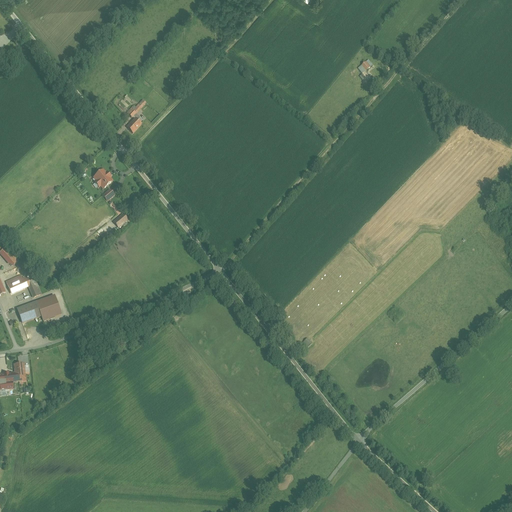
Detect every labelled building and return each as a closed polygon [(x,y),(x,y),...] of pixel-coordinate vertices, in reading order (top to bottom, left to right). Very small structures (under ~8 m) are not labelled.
[(134,106),(127,113),(132,118),(146,103),(143,100),(136,108),(134,106)] [(136,119),(127,128),(133,134),(142,124),(136,119)] [(103,171),(94,178),(97,181),(95,183),(99,188),(101,186),(103,189),(112,182),(109,179),(111,178),(107,173),(106,174),(103,171)] [(110,191),(103,196),(107,202),(114,196),(110,191)] [(123,215),(114,223),(118,228),(128,220),(123,215)] [(6,247),(0,251),(0,254),(9,265),(10,264),(12,266),(18,261),(6,247)] [(21,276),(6,283),(11,296),(26,289),(21,276)] [(35,279),(27,283),(33,298),(42,295),(35,279)] [(55,296),(37,303),(42,317),(43,321),(62,315),(55,296)] [(17,310),(22,323),(42,317),(37,303),(17,310)] [(302,343),(307,348),(311,343),(307,338),(302,343)] [(7,374),(9,389),(12,389),(12,382),(25,381),(24,372),(24,367),(23,364),(14,365),(15,374),(7,374)] [(0,390),(9,389),(7,374),(0,375),(0,390)]
